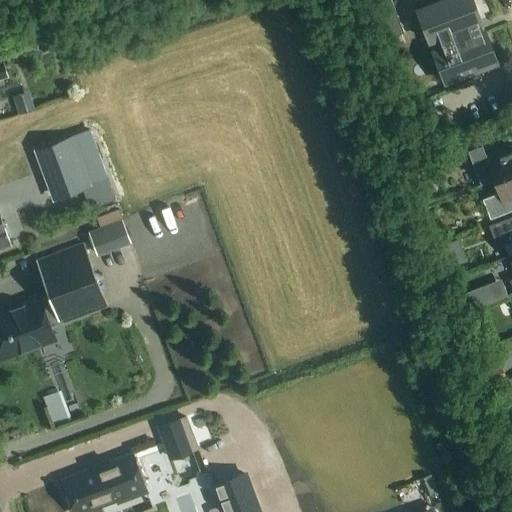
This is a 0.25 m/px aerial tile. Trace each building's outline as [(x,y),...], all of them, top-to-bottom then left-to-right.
[(373,0),(379,14),(394,9),(390,0),(373,0)] [(439,38),(444,50),(433,54),(445,84),(498,63),(486,33),(482,35),(477,24),(482,22),(473,0),(449,0),(417,12),(429,42),(439,38)] [(394,9),(379,14),(389,39),(404,33),(394,9)] [(4,60),(0,61),(0,79),(9,77),(4,60)] [(13,97),(19,115),(35,110),(29,92),(13,97)] [(73,135),(34,150),(53,201),(92,186),(110,180),(90,129),(73,135)] [(481,147),(468,152),(481,185),(494,180),(511,173),(511,147),(485,158),(481,147)] [(453,152),(433,160),(434,161),(434,162),(438,173),(448,169),(461,164),(456,151),(453,152)] [(499,193),(488,198),(492,207),(503,203),(511,199),(511,173),(494,180),(499,193)] [(30,217),(23,192),(0,197),(0,204),(5,223),(30,217)] [(511,216),(488,226),(497,247),(511,241),(511,254),(508,256),(509,257),(511,255),(511,216)] [(0,249),(10,246),(0,219),(0,249)] [(123,219),(90,232),(99,255),(133,243),(123,219)] [(451,241),(439,246),(443,256),(455,251),(451,241)] [(84,246),(38,263),(50,295),(41,298),(40,297),(0,312),(0,358),(3,359),(20,353),(23,348),(27,350),(34,347),(36,343),(35,341),(51,335),(52,331),(51,328),(63,324),(107,307),(84,246)] [(489,285),(464,294),(471,311),(495,301),(489,285)] [(501,365),(475,375),(481,391),(507,380),(501,365)] [(180,419),(160,426),(172,459),(192,451),(180,419)] [(156,430),(132,438),(143,470),(167,462),(156,430)] [(476,444),(481,457),(492,452),(487,439),(476,444)] [(243,451),(214,462),(232,511),(239,511),(263,503),(243,451)] [(127,460),(57,484),(67,511),(80,511),(107,503),(108,506),(140,494),(138,488),(142,486),(134,465),(130,466),(127,460)]
